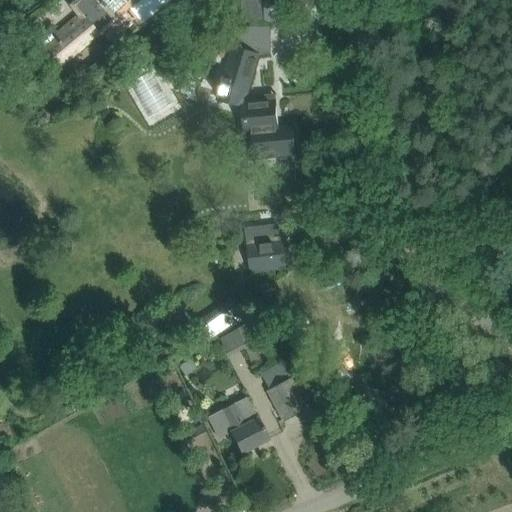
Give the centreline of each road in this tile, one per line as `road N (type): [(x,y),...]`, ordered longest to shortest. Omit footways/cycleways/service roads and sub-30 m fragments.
road 1 (unclassified): [(511,335),(366,220),(358,197),(361,0)]
road 2 (unclassified): [(312,511),(511,418)]
road 3 (unknown): [(511,194),(376,230)]
